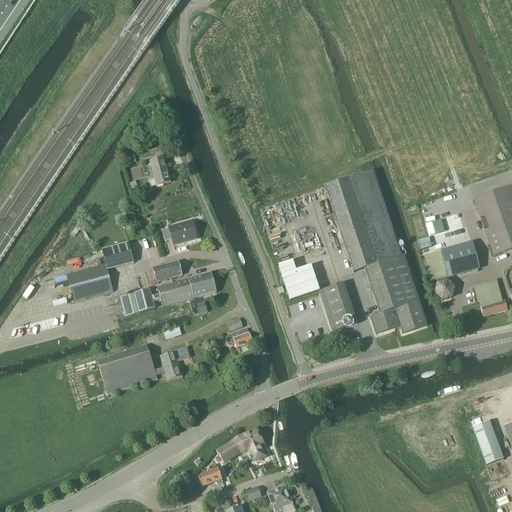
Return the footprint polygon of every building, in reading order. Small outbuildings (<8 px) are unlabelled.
[(127,165),(136,162),(134,156),(125,158),(127,165)] [(148,180),(150,189),(172,183),(165,157),(150,162),(154,178),(148,180)] [(353,274),(365,270),(380,315),(370,318),(376,335),(400,327),(402,334),(427,326),(404,256),(401,257),(373,173),(325,189),(353,274)] [(511,188),(511,186),(473,200),(493,256),(511,249),(511,188)] [(117,225),(128,222),(126,213),(115,216),(117,225)] [(165,242),(172,240),(174,246),(197,240),(196,237),(197,236),(196,232),(194,231),(192,222),(169,229),(162,231),(165,242)] [(471,243),(424,257),(431,283),(447,278),(448,279),(479,271),(479,270),(471,243)] [(179,262),(152,269),(156,282),(182,275),(179,262)] [(108,274),(105,265),(67,276),(74,303),(113,292),(108,274)] [(211,273),(157,288),(159,295),(161,301),(162,308),(163,308),(216,293),(211,273)] [(437,284),(434,295),(442,302),(453,299),(455,288),(447,281),(437,284)] [(483,317),(507,311),(505,301),(502,302),(497,282),(475,288),(483,317)] [(332,332),(355,324),(342,285),(319,293),(332,332)] [(134,294),(124,297),(130,317),(139,314),(155,310),(156,309),(154,303),(152,297),(150,290),(134,294)] [(159,295),(152,297),(154,303),(161,301),(159,295)] [(231,332),(243,328),(240,319),(227,324),(231,332)] [(237,349),(252,344),(248,330),(232,335),(237,349)] [(168,382),(183,377),(178,362),(190,358),(187,349),(160,357),(164,368),(155,371),(147,345),(97,361),(108,396),(158,380),(157,376),(166,373),(168,382)] [(503,462),(490,424),(473,430),(487,468),(503,462)] [(224,464),(239,454),(240,454),(241,454),(243,454),(244,454),(245,454),(246,453),(254,470),(271,462),(256,430),(238,439),(216,453),(224,464)] [(218,469),(199,477),(203,488),(222,480),(218,469)] [(184,487),(171,499),(172,501),(187,497),(184,487)] [(290,511),(289,510),(294,508),(285,487),(278,490),(274,491),(275,491),(282,510),(282,511),(290,511)] [(321,511),(313,488),(305,491),(313,511),(321,511)] [(261,498),(257,489),(245,494),(249,503),(261,498)] [(282,511),(282,510),(275,491),(267,494),(273,510),(268,511),(282,511)]
